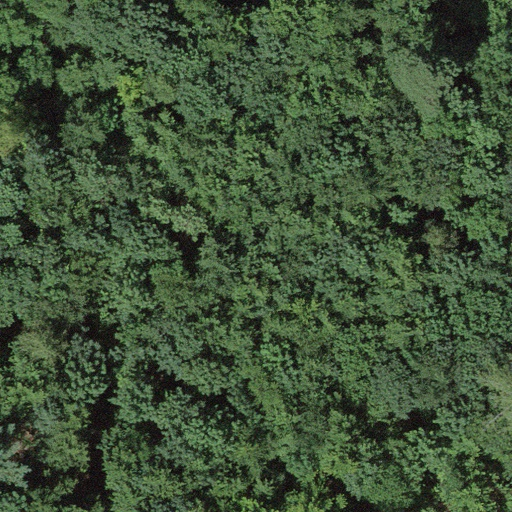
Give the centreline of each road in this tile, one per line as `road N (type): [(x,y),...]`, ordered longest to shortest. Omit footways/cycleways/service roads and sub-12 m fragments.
road 1 (track): [(511,147),(461,331),(461,511)]
road 2 (track): [(283,0),(192,56),(0,126)]
